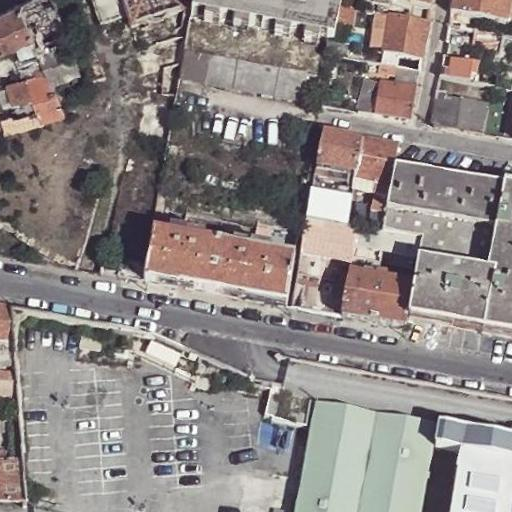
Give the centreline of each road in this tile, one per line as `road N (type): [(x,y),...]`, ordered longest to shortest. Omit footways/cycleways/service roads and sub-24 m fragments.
road 1 (residential): [(0,281),(511,376)]
road 2 (residential): [(416,138),(442,0)]
